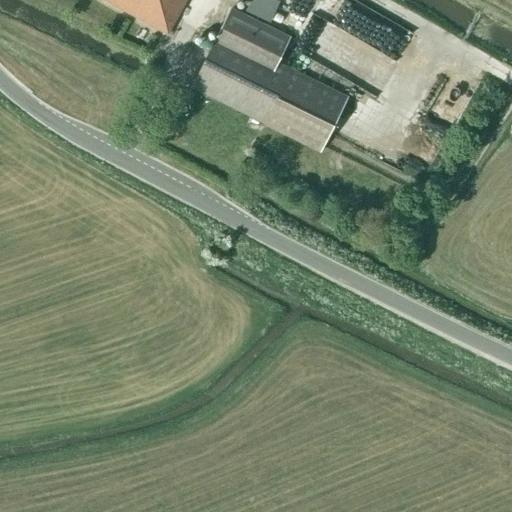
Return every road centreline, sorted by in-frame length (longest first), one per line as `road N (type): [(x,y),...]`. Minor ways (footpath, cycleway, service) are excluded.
road 1 (tertiary): [(511,358),(68,131),(0,81)]
road 2 (track): [(363,0),(511,79)]
